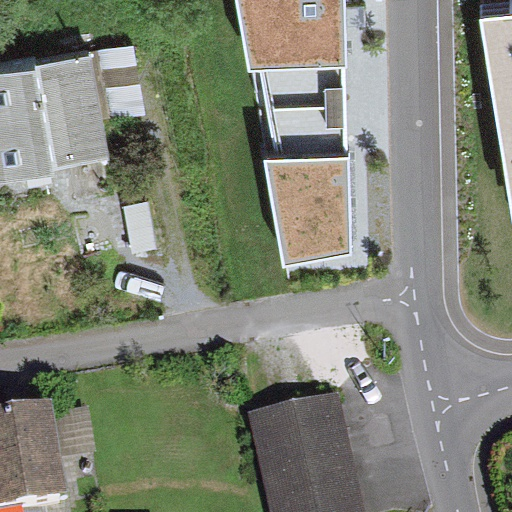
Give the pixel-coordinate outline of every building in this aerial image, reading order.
[(348,51),(346,0),(235,0),(249,52),(348,51)] [(511,0),(475,0),(511,196),(511,0)] [(135,42),(93,50),(105,116),(147,109),(135,42)] [(0,58),(0,173),(112,154),(105,116),(93,50),(93,46),(38,56),(37,51),(0,58)] [(357,141),(263,144),(282,261),(359,251),(357,141)] [(157,244),(149,195),(125,199),(133,248),(157,244)] [(270,511),(367,511),(340,396),(249,417),(270,511)] [(90,410),(53,417),(61,461),(97,455),(90,410)] [(0,511),(25,511),(69,505),(61,461),(53,417),(52,412),(0,420),(0,511)]
